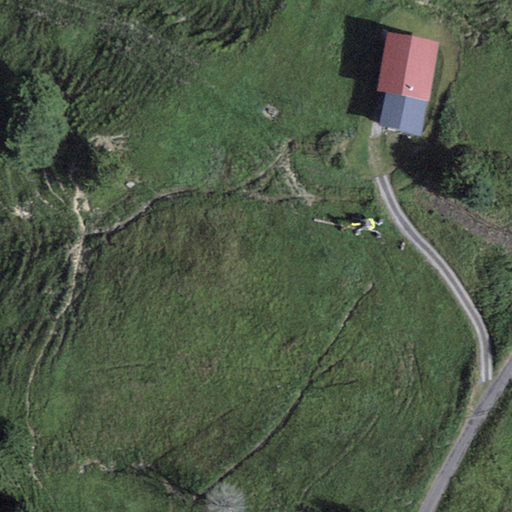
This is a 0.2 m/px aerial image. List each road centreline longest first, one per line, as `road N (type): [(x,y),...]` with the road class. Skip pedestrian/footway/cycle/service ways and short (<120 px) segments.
road 1 (track): [(380,163),(388,198),(456,279),(493,379)]
road 2 (track): [(511,351),(473,407),(422,511)]
